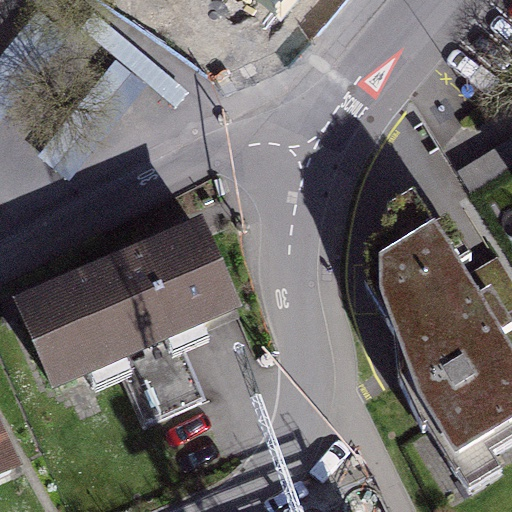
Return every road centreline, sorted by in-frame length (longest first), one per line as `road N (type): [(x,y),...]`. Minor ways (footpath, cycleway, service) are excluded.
road 1 (residential): [(321,125),(295,199),(287,287),(318,376),(303,443),(252,500),(225,511)]
road 2 (residential): [(0,270),(285,122),(321,125)]
road 3 (residential): [(425,0),(321,125)]
